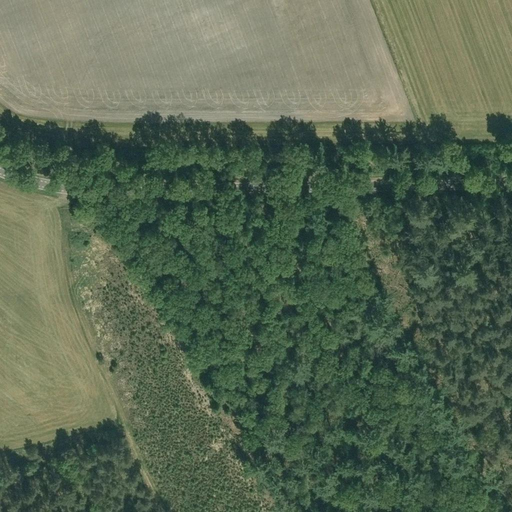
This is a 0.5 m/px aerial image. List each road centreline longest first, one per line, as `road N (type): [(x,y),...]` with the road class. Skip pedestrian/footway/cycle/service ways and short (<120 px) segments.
road 1 (tertiary): [(511,185),(79,190),(0,172)]
road 2 (track): [(65,141),(79,297),(135,431)]
